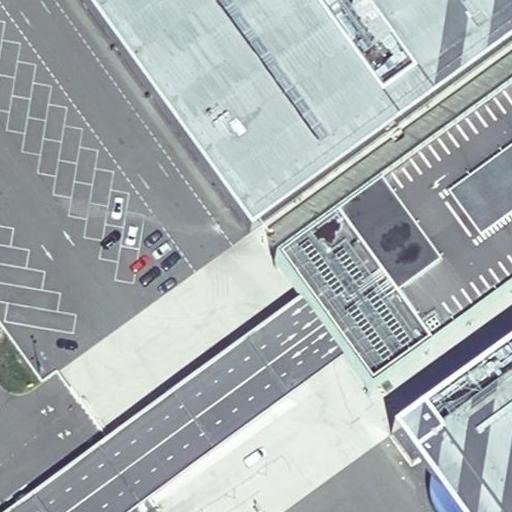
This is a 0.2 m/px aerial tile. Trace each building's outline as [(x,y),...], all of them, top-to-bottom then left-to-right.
[(511,0),(73,0),(242,238),(511,42),(511,0)] [(305,305),(324,333),(345,364),(370,401),(511,297),(511,101),(281,269),(305,305)] [(305,305),(107,445),(151,505),(345,364),(324,333),(305,305)] [(39,344),(49,363),(63,355),(52,337),(39,344)] [(511,511),(511,353),(413,425),(475,511),(511,511)] [(326,378),(327,397),(343,397),(343,377),(326,378)]
